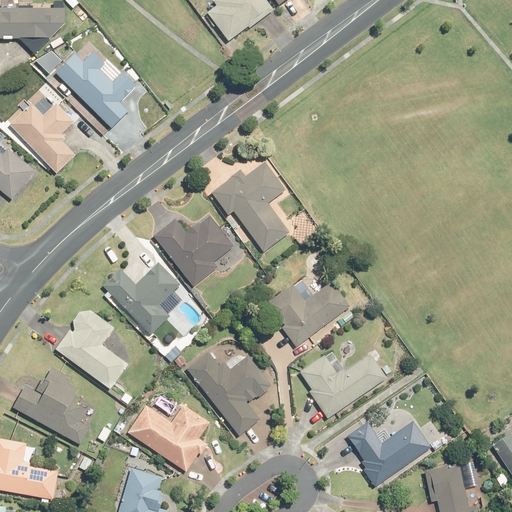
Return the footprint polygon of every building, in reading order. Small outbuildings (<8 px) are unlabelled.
[(213,6),(204,13),(225,41),(268,10),(261,0),(212,0),(210,2),(213,6)] [(69,8),(0,8),(0,40),(21,39),(38,56),(69,25),(69,8)] [(35,59),(50,71),(62,60),(52,49),(35,59)] [(77,52),(57,73),(114,129),(131,112),(123,103),(139,87),(125,74),(116,83),(102,69),(107,64),(95,53),(86,62),(77,52)] [(56,79),(45,67),(39,73),(51,84),(56,79)] [(34,104),(12,125),(59,174),(78,156),(65,142),(68,140),(63,135),(76,123),(59,105),(46,116),(34,104)] [(0,148),(0,188),(14,200),(38,171),(11,149),(7,154),(0,148)] [(221,185),(210,193),(225,214),(232,209),(261,249),(285,232),(265,204),(283,191),(262,162),(242,176),(238,169),(219,183),(221,185)] [(173,220),(152,236),(190,285),(213,268),(209,262),(230,246),(207,215),(198,222),(197,221),(182,232),(173,220)] [(118,268),(99,286),(147,335),(167,316),(156,304),(176,285),(155,263),(134,284),(118,268)] [(271,322),(281,323),(282,325),(279,328),(293,346),(345,306),(326,281),(303,299),(290,283),(266,302),(266,312),(271,322)] [(67,330),(53,349),(107,388),(125,363),(101,345),(113,329),(88,311),(77,312),(71,318),(71,330),(70,332),(67,330)] [(152,334),(146,340),(169,362),(174,356),(152,334)] [(182,368),(236,436),(258,419),(245,403),(252,397),(254,398),(267,388),(265,386),(268,385),(245,356),(227,371),(220,362),(216,365),(205,351),(182,368)] [(307,392),(326,418),(383,377),(367,355),(342,372),(339,369),(333,373),(321,356),(297,373),(310,390),(307,392)] [(23,386),(11,406),(77,444),(87,427),(78,422),(86,409),(75,403),(78,399),(70,394),(74,388),(64,383),(63,375),(49,367),(42,379),(40,378),(32,392),(23,386)] [(122,390),(116,399),(127,406),(133,398),(122,390)] [(142,403),(122,432),(183,472),(195,453),(198,454),(204,444),(196,438),(207,422),(180,404),(169,421),(142,403)] [(365,421),(344,435),(361,459),(358,461),(363,468),(360,470),(373,488),(430,448),(410,420),(379,442),(365,421)] [(109,430),(101,426),(95,439),(103,443),(109,430)] [(511,429),(490,445),(511,477),(511,429)] [(0,489),(49,498),(54,471),(26,466),(27,462),(20,461),(23,442),(0,438),(0,489)] [(455,465),(421,472),(428,502),(434,501),(436,511),(478,511),(478,507),(465,510),(455,465)] [(116,511),(164,511),(165,511),(155,509),(159,496),(156,496),(157,491),(155,489),(159,477),(129,469),(116,511)]
